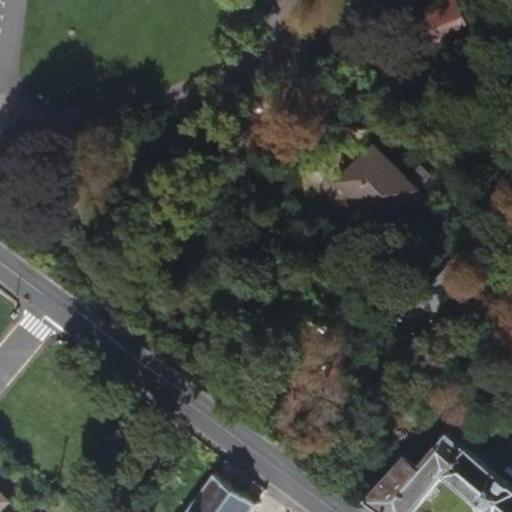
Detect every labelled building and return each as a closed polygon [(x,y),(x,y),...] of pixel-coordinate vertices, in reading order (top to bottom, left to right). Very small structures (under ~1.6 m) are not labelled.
[(478,44),(463,6),(437,16),(452,54),(478,44)] [(423,191),(381,146),(343,182),(386,227),(423,191)] [(438,316),(461,291),(457,287),(465,278),(454,267),(421,300),(438,316)] [(389,511),(416,511),(449,476),(489,511),(511,511),(511,480),(457,431),(425,464),(411,451),(371,496),(389,511)] [(250,511),(259,502),(218,470),(186,511),(250,511)] [(0,511),(11,500),(0,489),(0,511)]
